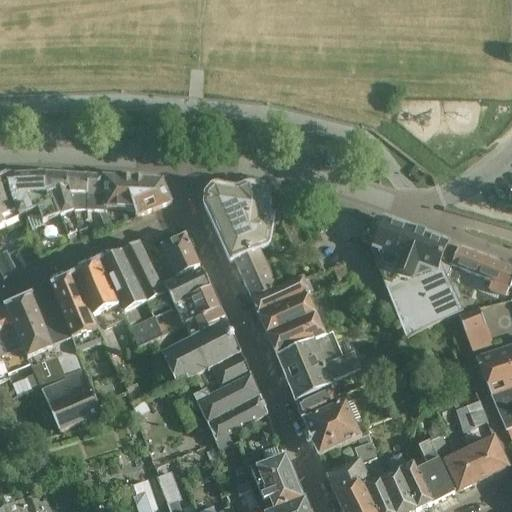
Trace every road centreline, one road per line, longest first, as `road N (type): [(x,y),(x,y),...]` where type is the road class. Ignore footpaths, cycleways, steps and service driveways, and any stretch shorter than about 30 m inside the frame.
road 1 (residential): [(188,215),(322,511)]
road 2 (residential): [(408,209),(296,179),(188,163)]
road 3 (residential): [(0,294),(188,215)]
road 4 (residential): [(188,163),(0,155)]
road 5 (residential): [(408,209),(469,182),(511,149)]
